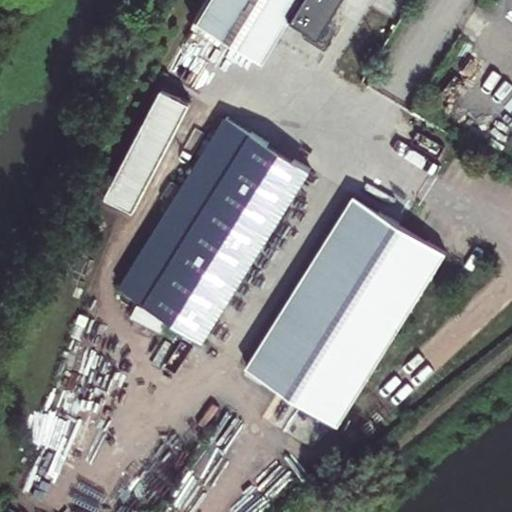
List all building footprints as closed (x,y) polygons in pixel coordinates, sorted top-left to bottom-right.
[(266,34),(208,0),(195,0),(184,19),(250,60),(266,34)] [(208,0),(266,34),(277,17),(305,35),(326,0),(208,0)] [(136,216),(190,104),(161,90),(107,202),(136,216)] [(306,173),(223,121),(116,292),(198,344),(211,323),(215,318),(306,173)] [(352,202),(245,372),(334,428),(441,258),(352,202)] [(84,444),(41,507),(48,511),(54,511),(96,452),(84,444)]
